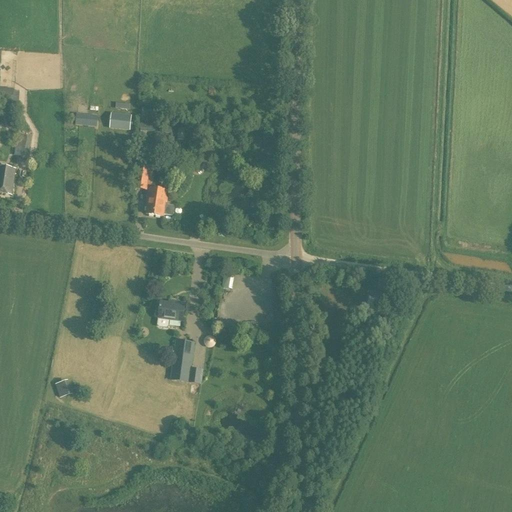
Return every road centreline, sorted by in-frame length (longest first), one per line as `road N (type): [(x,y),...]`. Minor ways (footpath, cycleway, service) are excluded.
road 1 (unclassified): [(294,257),(0,216)]
road 2 (tertiary): [(294,257),(299,0)]
road 3 (tertiary): [(307,511),(294,257)]
road 4 (track): [(294,257),(430,276)]
